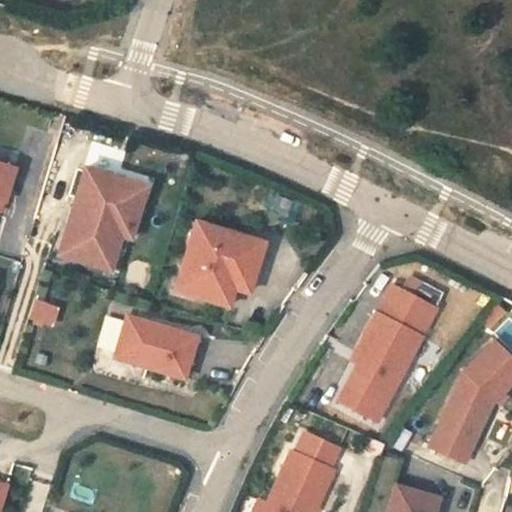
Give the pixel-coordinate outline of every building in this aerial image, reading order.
[(0,201),(3,203),(13,168),(0,164),(0,201)] [(145,185),(83,167),(62,243),(90,251),(93,241),(117,248),(121,235),(130,237),(145,185)] [(175,290),(227,306),(232,288),(248,238),(196,222),(175,290)] [(232,288),(248,293),(263,242),(248,238),(232,288)] [(62,243),(58,255),(111,269),(117,248),(93,241),(90,251),(62,243)] [(374,419),(434,308),(391,284),(376,313),(382,316),(357,363),(337,399),(374,419)] [(26,320),(51,328),(59,306),(34,297),(26,320)] [(357,363),(382,316),(376,313),(351,359),(357,363)] [(113,356),(183,378),(196,337),(126,315),(113,356)] [(511,382),(511,360),(493,341),(464,374),(428,446),(462,463),(473,441),(466,438),(486,398),(493,401),(495,401),(501,394),(511,382)] [(499,406),(506,398),(501,394),(495,401),(499,406)] [(473,441),(493,401),(486,398),(466,438),(473,441)] [(397,427),(390,445),(404,450),(410,432),(397,427)] [(261,511),(311,511),(330,468),(326,466),(334,447),(301,433),(293,452),(289,450),(266,502),(261,511)] [(392,482),(384,511),(430,511),(435,493),(392,482)] [(253,511),(261,511),(266,502),(259,499),(253,511)]
